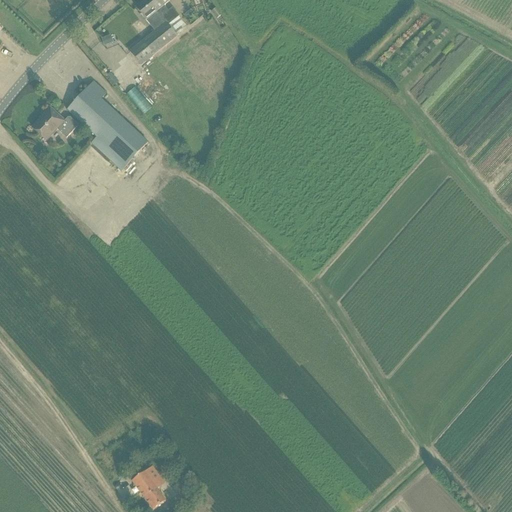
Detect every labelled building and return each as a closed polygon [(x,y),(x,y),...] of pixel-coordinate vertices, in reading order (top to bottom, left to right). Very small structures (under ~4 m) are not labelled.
[(141,67),(149,60),(177,38),(175,36),(146,0),(136,8),(151,27),(152,26),(157,31),(130,53),(141,67)] [(146,0),(175,36),(186,27),(178,17),(179,17),(173,9),(168,13),(163,7),(171,0),(146,0)] [(216,8),(211,12),(216,19),(222,16),(216,8)] [(103,49),(95,51),(97,57),(105,55),(103,49)] [(110,65),(106,68),(110,73),(114,69),(110,65)] [(186,145),(196,138),(151,79),(142,86),(186,145)] [(97,139),(92,144),(121,172),(148,143),(101,100),(106,94),(94,83),(68,110),(67,111),(97,139)] [(140,89),(131,95),(165,140),(174,133),(140,89)] [(65,122),(57,115),(50,109),(44,115),(45,116),(42,119),(33,129),(46,141),(56,130),(57,131),(58,130),(66,138),(78,125),(70,117),(65,122)] [(153,511),(161,505),(166,502),(157,490),(165,485),(158,476),(153,468),(132,482),(153,511)] [(173,488),(185,505),(196,497),(184,480),(173,488)]
